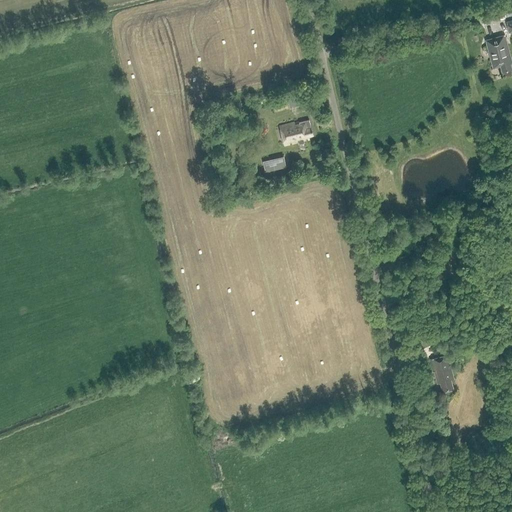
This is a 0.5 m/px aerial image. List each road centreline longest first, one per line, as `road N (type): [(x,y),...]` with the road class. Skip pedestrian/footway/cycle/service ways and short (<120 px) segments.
road 1 (unclassified): [(441,511),(308,0)]
road 2 (track): [(319,42),(464,14),(488,21)]
